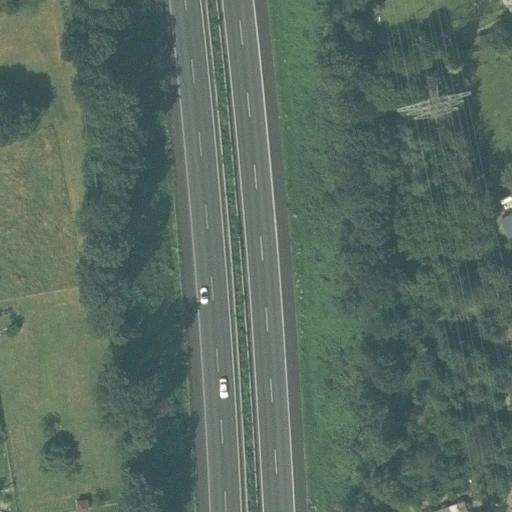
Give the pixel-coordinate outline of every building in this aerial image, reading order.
[(456,49),(444,29),(434,36),(443,51),(456,49)] [(492,33),(477,35),(478,46),(494,44),(492,33)] [(511,229),(511,212),(503,216),(509,230),(511,229)] [(87,507),(86,497),(75,499),(77,509),(87,507)] [(424,511),(465,511),(461,500),(424,511)]
